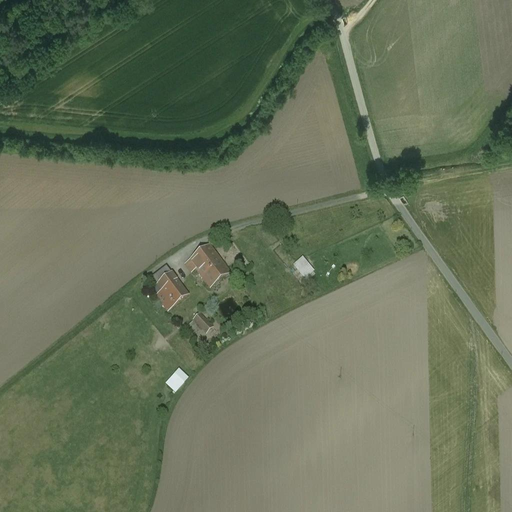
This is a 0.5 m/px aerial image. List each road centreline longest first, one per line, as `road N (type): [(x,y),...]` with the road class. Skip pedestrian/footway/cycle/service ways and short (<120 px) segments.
road 1 (unclassified): [(388,189),(209,237),(137,279)]
road 2 (unclassified): [(511,365),(388,189)]
road 3 (unclassified): [(388,189),(327,0)]
road 4 (track): [(386,184),(511,166)]
